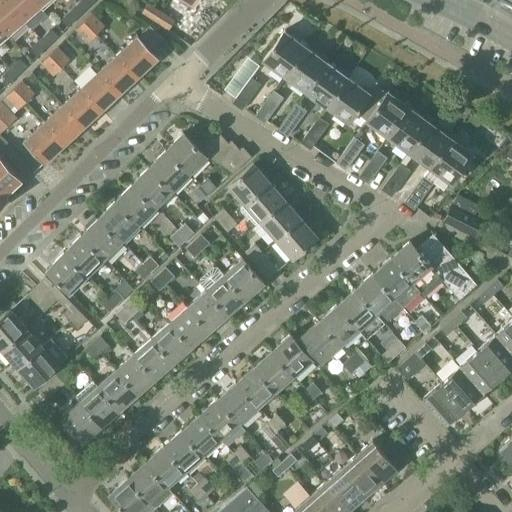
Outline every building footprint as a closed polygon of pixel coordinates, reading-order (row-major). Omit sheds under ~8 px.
[(5,0),(0,0),(0,25),(8,34),(24,20),(5,0)] [(34,0),(5,0),(24,20),(40,6),(34,0)] [(34,0),(40,6),(43,10),(54,0),(34,0)] [(81,0),(80,1),(87,8),(95,0),(81,0)] [(80,1),(72,9),(79,16),(87,8),(80,1)] [(148,2),(143,11),(145,13),(157,19),(161,13),(162,11),(148,2)] [(72,9),(63,17),(70,25),(79,16),(72,9)] [(161,13),(157,19),(166,25),(169,27),(170,25),(174,19),(164,13),(162,11),(161,13)] [(93,12),(83,22),(96,36),(106,25),(93,12)] [(186,25),(175,18),(174,19),(170,25),(169,27),(181,35),(186,25)] [(83,22),(76,29),(89,42),(96,36),(83,22)] [(285,29),(262,60),(263,61),(283,76),(306,45),(285,29)] [(50,31),(41,39),(48,46),(57,38),(50,31)] [(116,55),(136,77),(158,57),(137,35),(116,55)] [(41,39),(32,47),(39,54),(48,46),(41,39)] [(306,45),(283,76),(304,91),(327,60),(306,45)] [(59,46),(48,56),(61,69),(72,59),(59,46)] [(119,93),(136,77),(116,55),(98,71),(119,93)] [(48,56),(42,62),(54,75),(61,69),(48,56)] [(19,60),(10,69),(17,76),(25,68),(19,60)] [(327,60),(304,91),(325,106),(348,75),(327,60)] [(17,76),(10,69),(1,77),(8,84),(17,76)] [(101,109),(119,93),(98,71),(80,87),(101,109)] [(348,75),(325,106),(347,122),(347,121),(355,111),(366,119),(376,105),(365,97),(370,91),(348,75)] [(242,109),(243,107),(260,83),(250,76),(232,101),(242,109)] [(23,80),(13,89),(26,102),(35,93),(23,80)] [(370,91),(365,97),(376,105),(366,119),(365,120),(386,136),(408,104),(388,90),(386,92),(375,84),(370,91)] [(83,126),(101,109),(80,87),(62,104),(83,126)] [(26,102),(13,89),(6,96),(18,110),(26,102)] [(264,122),(266,119),(283,96),(274,89),(254,115),(264,122)] [(2,100),(0,102),(0,132),(17,116),(14,113),(2,100)] [(296,102),(277,128),(287,135),(288,133),(306,109),(296,102)] [(65,142),(83,126),(62,104),(45,120),(65,142)] [(408,104),(386,136),(408,151),(430,120),(408,104)] [(310,148),(312,145),(328,123),(318,116),(300,141),(310,148)] [(44,162),(65,142),(45,120),(24,140),(44,162)] [(430,120),(408,151),(429,166),(451,135),(430,120)] [(211,141),(220,133),(213,130),(207,135),(211,141)] [(210,157),(228,142),(220,133),(211,141),(201,150),(183,132),(165,149),(189,173),(207,156),(210,157)] [(451,135),(429,166),(450,182),(473,151),(451,135)] [(354,136),(335,161),(346,169),(347,167),(364,143),(354,136)] [(221,164),(240,149),(231,139),(228,142),(210,157),(221,164)] [(240,149),(221,164),(229,169),(232,170),(233,169),(250,155),(242,146),(240,149)] [(172,190),(189,173),(165,149),(148,166),(152,169),(172,190)] [(368,182),(370,179),(378,169),(387,156),(377,149),(363,169),(358,175),(368,182)] [(0,203),(7,197),(5,195),(21,180),(0,157),(0,203)] [(243,169),(228,182),(245,202),(270,180),(261,169),(253,160),(243,169)] [(392,195),(393,193),(410,169),(400,162),(382,188),(392,195)] [(155,207),(172,190),(152,169),(148,166),(131,183),(155,207)] [(414,208),(416,206),(432,182),(422,175),(404,201),(414,208)] [(209,179),(201,185),(209,194),(217,188),(215,185),(209,179)] [(245,202),(240,207),(255,225),(261,220),(286,198),(270,180),(245,202)] [(138,224),(155,207),(131,183),(114,200),(138,224)] [(201,185),(194,191),(200,199),(201,201),(209,194),(201,185)] [(452,203),(444,219),(476,235),(484,220),(475,215),(479,207),(456,196),(452,204),(452,203)] [(286,198),(261,220),(276,238),(302,216),(286,198)] [(122,241),(138,224),(114,200),(97,217),(122,241)] [(224,209),(215,217),(221,224),(230,215),(224,209)] [(230,215),(221,224),(228,232),(237,223),(230,215)] [(302,216),(276,238),(292,256),(317,234),(302,216)] [(104,258),(122,241),(97,217),(80,234),(104,258)] [(186,224),(178,230),(187,239),(194,233),(194,232),(186,224)] [(178,230),(171,237),(179,245),(180,246),(187,239),(178,230)] [(87,275),(104,258),(80,234),(63,251),(87,275)] [(200,235),(193,242),(202,251),(209,244),(200,235)] [(409,241),(391,257),(420,291),(439,275),(459,298),(476,283),(474,280),(451,254),(434,269),(409,241)] [(193,242),(187,248),(195,256),(202,251),(193,242)] [(255,243),(245,251),(252,259),(262,251),(255,243)] [(70,292),(87,275),(63,251),(46,268),(70,292)] [(262,251),(252,259),(268,277),(278,269),(262,251)] [(150,256),(143,263),(152,272),(159,266),(158,265),(150,256)] [(391,257),(373,273),(403,306),(420,291),(391,257)] [(243,258),(223,275),(245,300),(264,283),(243,258)] [(143,263),(135,270),(144,279),(152,272),(143,263)] [(200,279),(199,283),(204,289),(206,290),(228,315),(245,300),(223,275),(217,267),(213,267),(200,279)] [(166,268),(159,274),(168,283),(175,277),(166,268)] [(373,273),(355,288),(385,323),(403,306),(373,273)] [(159,274),(149,283),(158,292),(168,283),(159,274)] [(52,302),(56,298),(62,293),(45,276),(36,285),(52,302)] [(499,280),(489,288),(495,295),(504,287),(499,280)] [(44,311),(52,302),(36,285),(27,293),(44,311)] [(355,288),(337,305),(358,329),(367,339),(385,323),(355,288)] [(489,288),(471,304),(477,311),(495,295),(489,288)] [(116,289),(109,296),(117,305),(124,298),(124,297),(116,289)] [(206,290),(188,306),(210,331),(228,315),(206,290)] [(61,293),(56,298),(66,308),(62,312),(64,314),(70,320),(79,311),(61,293)] [(109,296),(101,303),(109,311),(110,312),(117,305),(109,296)] [(131,300),(124,307),(133,316),(137,321),(144,314),(140,309),(131,300)] [(471,304),(452,319),(458,326),(477,311),(471,304)] [(337,305),(319,320),(341,345),(358,329),(337,305)] [(188,306),(170,322),(192,347),(210,331),(188,306)] [(124,307),(117,314),(126,324),(133,316),(124,307)] [(0,346),(2,349),(27,327),(10,308),(0,316),(0,346)] [(79,311),(70,320),(78,329),(87,320),(79,311)] [(422,316),(415,322),(424,332),(431,325),(422,316)] [(394,334),(403,326),(395,317),(386,324),(394,334)] [(511,351),(511,317),(495,332),(511,351)] [(452,319),(441,329),(447,336),(458,326),(452,319)] [(319,320),(301,336),(322,361),(341,345),(319,320)] [(170,322),(152,338),(174,363),(192,347),(170,322)] [(18,367),(43,345),(27,327),(2,349),(18,367)] [(501,375),(511,364),(511,351),(495,332),(477,348),(501,375)] [(290,334),(272,350),(294,375),(313,359),(296,340),(290,334)] [(100,336),(93,343),(101,353),(109,346),(100,336)] [(152,338),(134,353),(156,378),(174,363),(152,338)] [(399,340),(382,355),(388,363),(405,348),(399,340)] [(93,343),(86,349),(94,359),(101,353),(93,343)] [(427,343),(417,352),(422,358),(432,349),(427,343)] [(43,345),(18,367),(34,385),(59,363),(43,345)] [(483,391),(501,375),(477,348),(459,364),(483,391)] [(272,350),(254,366),(276,391),(294,375),(272,350)] [(359,350),(351,357),(359,366),(367,360),(359,350)] [(417,352),(398,368),(408,379),(426,364),(421,359),(422,358),(417,352)] [(134,353),(116,369),(138,394),(156,378),(134,353)] [(351,357),(344,363),(352,373),(354,371),(359,377),(364,372),(359,366),(351,357)] [(465,407),(483,391),(459,364),(441,379),(465,407)] [(57,373),(66,382),(73,375),(65,365),(57,373)] [(254,366),(236,381),(258,407),(276,391),(254,366)] [(116,369),(99,385),(120,410),(138,394),(116,369)] [(47,399),(66,382),(57,373),(38,389),(47,399)] [(446,423),(465,407),(441,379),(423,396),(446,423)] [(94,380),(75,396),(80,401),(102,426),(120,410),(99,385),(94,380)] [(236,381),(218,397),(240,422),(258,407),(236,381)] [(313,382),(306,388),(314,398),(321,392),(313,382)] [(306,388),(298,395),(306,405),(314,398),(306,388)] [(218,397),(200,413),(222,438),(240,422),(218,397)] [(80,401),(63,417),(85,442),(102,426),(80,401)] [(200,413),(182,429),(204,454),(222,438),(200,413)] [(339,413),(329,421),(335,427),(344,420),(339,413)] [(277,415),(270,420),(279,430),(285,424),(277,415)] [(270,420),(263,427),(271,437),(279,430),(270,420)] [(322,427),(314,435),(319,441),(328,433),(322,427)] [(182,429),(164,445),(187,470),(204,454),(182,429)] [(314,435),(304,443),(310,449),(319,441),(314,435)] [(511,436),(499,448),(511,462),(511,436)] [(373,440),(357,454),(381,481),(397,467),(396,466),(383,452),(373,440)] [(164,445),(146,461),(169,486),(187,470),(164,445)] [(242,446),(235,452),(243,462),(250,455),(242,446)] [(401,462),(389,448),(383,452),(396,466),(401,462)] [(235,452),(227,459),(235,469),(243,462),(235,452)] [(284,460),(283,461),(289,468),(298,460),(291,453),(284,460)] [(357,454),(342,467),(365,495),(381,481),(357,454)] [(146,461),(128,477),(151,502),(156,508),(174,492),(169,486),(146,461)] [(283,461),(273,470),(280,476),(289,468),(283,461)] [(342,467),(326,481),(350,508),(365,495),(342,467)] [(128,477),(110,493),(127,511),(138,511),(151,502),(128,477)] [(206,478),(199,484),(207,493),(214,487),(206,478)] [(258,494),(257,493),(262,489),(253,480),(247,485),(257,495),(258,494)] [(326,481),(311,494),(326,511),(345,511),(348,510),(350,508),(326,481)] [(199,484),(190,492),(198,501),(207,493),(199,484)] [(247,485),(216,511),(260,511),(267,507),(257,495),(247,485)] [(326,511),(311,494),(295,508),(298,511),(326,511)]
